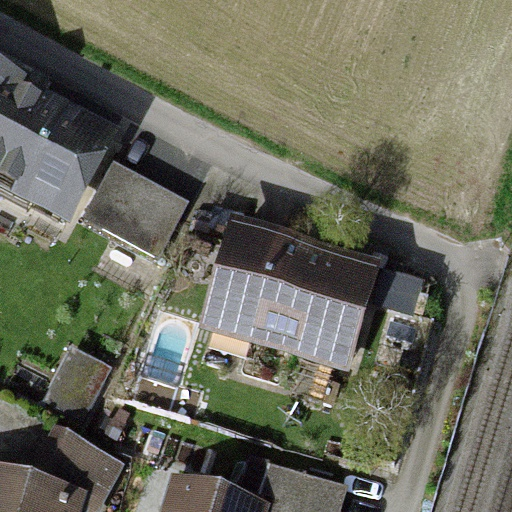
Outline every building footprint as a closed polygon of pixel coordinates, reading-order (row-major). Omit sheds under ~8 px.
[(110,147),(8,94),(0,108),(0,180),(73,218),(110,147)] [(168,276),(195,225),(119,186),(92,237),(168,276)] [(239,240),(214,326),(343,365),(368,278),(239,240)] [(123,511),(139,489),(78,452),(51,497),(92,509),(91,511),(123,511)] [(279,504),(303,511),(329,511),(338,487),(268,464),(258,497),(279,504)] [(0,483),(0,511),(91,511),(92,509),(51,497),(0,483)] [(247,511),(165,487),(157,511),(247,511)]
